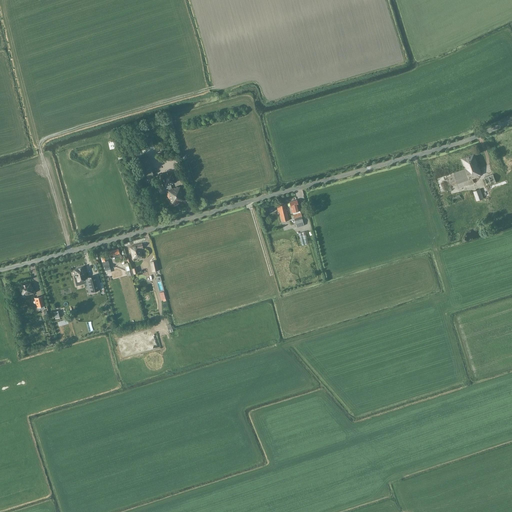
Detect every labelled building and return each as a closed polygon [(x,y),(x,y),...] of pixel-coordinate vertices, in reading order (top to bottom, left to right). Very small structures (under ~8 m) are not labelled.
[(143,177),(152,174),(150,165),(151,165),(148,157),(147,157),(145,154),(136,157),(137,161),(143,177)] [(464,169),(453,173),(459,189),(474,183),(472,179),(482,175),(474,154),(460,159),(464,169)] [(170,205),(185,201),(181,187),(171,189),(169,186),(173,185),(172,184),(176,182),(173,172),(167,173),(167,172),(160,174),(164,187),(165,191),(166,191),(170,205)] [(484,178),(487,186),(496,183),(493,174),(484,178)] [(481,189),(473,192),(476,201),(484,199),(481,189)] [(297,228),(303,226),(304,226),(302,219),(302,217),(301,212),(300,212),(300,210),(303,209),(301,201),(300,202),(300,201),(297,202),(297,200),(289,202),(292,213),(293,215),(295,221),(297,228)] [(281,222),(289,220),(285,205),(278,207),(281,222)] [(305,231),(298,233),(302,245),(308,243),(305,231)] [(129,247),(133,260),(142,257),(140,249),(143,249),(142,244),(129,247)] [(109,251),(111,258),(112,258),(113,259),(115,259),(115,257),(121,256),(118,249),(109,251)] [(105,254),(100,255),(103,266),(104,266),(106,274),(111,272),(109,265),(108,265),(107,261),(106,256),(105,257),(105,254)] [(159,270),(156,260),(150,262),(152,272),(159,270)] [(85,279),(86,279),(82,267),(81,268),(81,267),(78,268),(74,270),(75,275),(75,276),(74,276),(76,281),(82,280),(85,279)] [(96,276),(89,278),(93,292),(100,290),(96,276)] [(30,282),(19,286),(22,297),(33,294),(30,282)] [(37,308),(45,306),(43,296),(34,298),(37,308)] [(126,356),(159,349),(155,329),(122,336),(126,356)]
